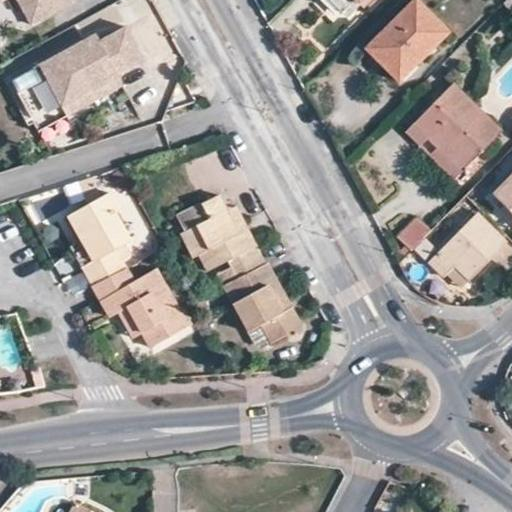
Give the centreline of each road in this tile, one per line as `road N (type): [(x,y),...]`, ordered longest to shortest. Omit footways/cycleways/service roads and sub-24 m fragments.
road 1 (residential): [(409,344),(217,0)]
road 2 (secondary): [(0,448),(302,413)]
road 3 (residential): [(246,105),(351,293),(375,353)]
road 4 (residential): [(246,105),(0,185)]
